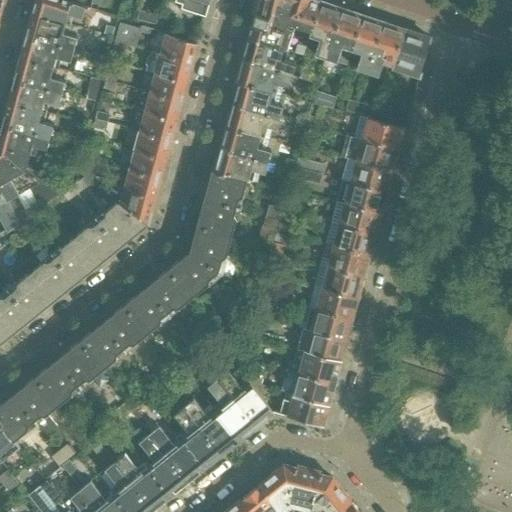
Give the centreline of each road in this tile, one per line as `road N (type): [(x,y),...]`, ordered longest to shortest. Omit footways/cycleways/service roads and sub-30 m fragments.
road 1 (residential): [(347,455),(458,28),(394,0)]
road 2 (residential): [(0,369),(167,233),(233,0)]
road 3 (residential): [(191,511),(273,445),(347,455)]
